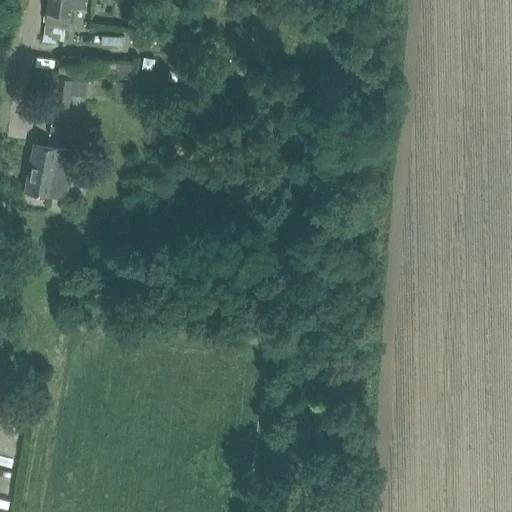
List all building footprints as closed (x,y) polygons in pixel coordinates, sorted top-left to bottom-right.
[(49,0),(46,25),(65,27),(72,28),(75,9),(86,10),(87,0),(49,0)] [(95,43),(116,44),(117,32),(96,32),(95,43)] [(135,79),(137,60),(90,56),(90,58),(62,56),(60,73),(135,79)] [(221,78),(232,78),(233,69),(222,69),(221,78)] [(149,71),(141,70),(140,79),(148,80),(149,71)] [(370,90),(380,91),(382,73),(372,71),(370,90)] [(47,74),(41,102),(68,107),(71,94),(81,96),(84,81),(47,74)] [(267,89),(269,78),(244,75),(243,87),(267,89)] [(315,77),(304,76),(303,90),(313,91),(315,77)] [(328,93),(346,94),(347,80),(329,79),(328,93)] [(126,99),(129,84),(117,81),(114,96),(126,99)] [(69,149),(59,147),(35,143),(25,191),(67,199),(72,174),(65,173),(69,149)] [(295,424),(296,403),(279,402),(277,423),(295,424)]
